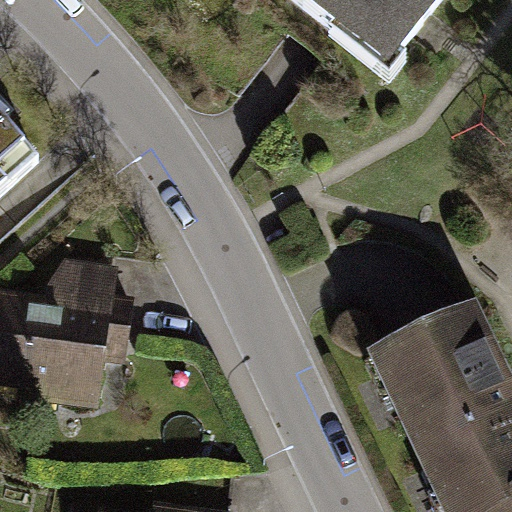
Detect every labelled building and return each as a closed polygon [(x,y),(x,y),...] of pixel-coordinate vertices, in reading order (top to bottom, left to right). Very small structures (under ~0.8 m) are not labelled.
[(291,0),(332,32),(341,20),(393,61),(441,0),(291,0)] [(0,196),(39,161),(0,118),(0,196)] [(60,269),(49,292),(72,294),(68,334),(106,339),(127,341),(131,304),(107,301),(110,274),(60,269)] [(97,408),(106,339),(68,334),(72,294),(49,292),(47,308),(0,302),(0,377),(53,384),(59,401),(97,408)] [(447,511),(485,511),(511,499),(511,406),(468,314),(374,358),(447,511)] [(511,511),(511,499),(485,511),(511,511)]
